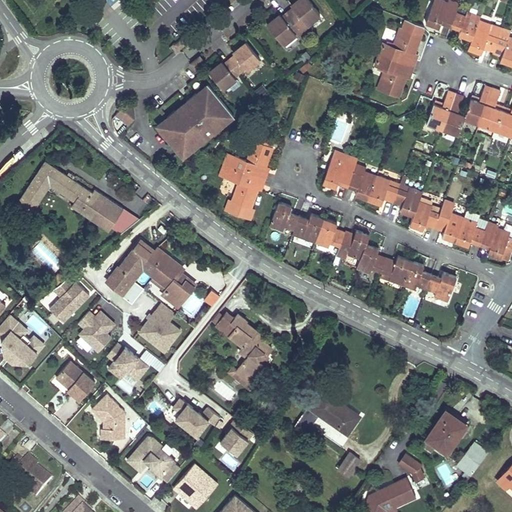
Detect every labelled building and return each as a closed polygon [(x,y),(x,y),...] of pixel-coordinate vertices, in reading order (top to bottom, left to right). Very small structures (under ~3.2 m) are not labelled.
[(294,8),(289,12),(304,31),(309,27),(308,25),(321,14),(309,0),(298,0),(298,1),(300,3),(294,8)] [(441,22),(451,25),(456,12),(459,3),(449,0),(448,0),(448,2),(443,0),(434,0),(426,23),(439,27),(441,22)] [(456,12),(451,25),(461,28),(458,35),(471,39),(472,38),(477,25),(480,15),(467,11),(465,15),(456,12)] [(275,19),(268,25),(284,45),(298,34),(299,36),(304,31),(289,12),(284,16),(277,22),(275,19)] [(424,26),(406,19),(395,47),(383,43),(379,54),(413,66),(416,59),(409,56),(410,53),(414,54),(414,53),(424,27),(424,26)] [(477,25),(472,38),(471,39),(468,48),(481,53),(483,48),(492,51),(497,37),(488,34),(490,29),(477,25)] [(492,51),(502,55),(500,60),(511,64),(511,37),(508,36),(510,31),(501,28),(497,37),(492,51)] [(182,38),(175,44),(179,49),(186,44),(182,38)] [(236,56),(231,60),(241,72),(246,68),(248,70),(261,59),(247,42),(240,48),(242,51),(236,56)] [(404,71),(411,73),(413,66),(379,54),(375,65),(387,69),(380,89),(399,96),(406,77),(406,75),(403,74),(404,71)] [(206,62),(201,56),(192,63),(197,69),(206,62)] [(217,66),(210,72),(224,89),(237,78),(236,76),(241,72),(231,60),(226,64),(220,69),(217,66)] [(234,114),(209,84),(197,93),(200,97),(191,104),(188,101),(176,111),(179,114),(171,120),(169,117),(158,126),(180,153),(201,136),(204,139),(213,132),(210,128),(219,121),(222,125),(234,114)] [(480,98),(479,101),(471,98),(466,112),(464,115),(466,115),(465,119),(480,124),(493,88),(485,85),(480,98)] [(493,88),(480,124),(495,130),(503,110),(495,107),(496,104),(501,90),(493,88)] [(443,103),(442,106),(434,104),(427,123),(441,129),(442,129),(456,93),(448,90),(443,103)] [(456,93),(442,129),(458,135),(465,119),(466,115),(464,115),(457,112),(459,109),(464,96),(456,93)] [(126,110),(123,107),(117,114),(130,125),(135,118),(135,108),(128,109),(126,110)] [(511,108),(511,109),(510,112),(503,110),(495,130),(511,135),(511,131),(511,108)] [(213,132),(222,125),(219,121),(210,128),(213,132)] [(224,162),(223,164),(266,179),(268,171),(261,169),(262,166),(266,167),(266,165),(273,147),(271,146),(274,138),(260,132),(256,140),(255,140),(247,160),(235,155),(235,156),(227,153),(224,162)] [(204,139),(201,136),(180,153),(183,156),(204,139)] [(347,154),(334,149),(331,157),(344,162),(345,159),(356,163),(357,158),(347,154)] [(344,162),(331,157),(323,183),(336,187),(338,183),(347,186),(356,163),(345,159),(344,162)] [(46,160),(18,201),(30,210),(49,180),(76,198),(71,205),(82,212),(84,209),(93,215),(104,199),(73,179),(75,176),(69,171),(67,175),(63,172),(61,175),(56,172),(58,169),(46,160)] [(366,166),(356,163),(347,186),(357,189),(356,195),(369,199),(377,175),(364,170),(366,166)] [(266,179),(223,164),(219,174),(239,182),(232,201),(229,200),(225,209),(251,218),(255,209),(251,208),(258,189),(258,187),(255,186),(256,183),(263,186),(266,179)] [(377,175),(369,199),(382,204),(384,198),(393,201),(400,183),(377,175)] [(30,210),(32,211),(50,185),(74,201),(76,198),(49,180),(30,210)] [(400,183),(393,201),(402,205),(400,210),(413,215),(414,213),(415,213),(419,201),(423,191),(400,183)] [(137,221),(104,199),(93,215),(110,227),(121,234),(137,221)] [(445,200),(441,208),(440,213),(435,227),(444,230),(442,236),(455,241),(464,217),(451,212),(454,203),(445,200)] [(279,201),(270,225),(283,230),(285,226),(294,229),(300,215),(293,213),(290,211),(292,206),(279,201)] [(419,201),(415,213),(414,213),(413,215),(410,224),(423,229),(425,225),(426,223),(429,225),(435,227),(440,213),(438,213),(440,208),(419,201)] [(91,218),(93,215),(84,209),(82,212),(91,218)] [(294,229),(292,234),(315,242),(325,218),(311,213),(309,218),(300,215),(294,229)] [(110,227),(93,215),(91,218),(108,230),(110,227)] [(464,217),(455,241),(469,246),(470,240),(480,243),(485,229),(476,226),(477,221),(464,217)] [(325,218),(315,242),(329,247),(330,242),(339,246),(345,231),(336,228),(338,223),(325,218)] [(488,220),(485,229),(480,243),(490,247),(488,253),(508,260),(511,249),(511,245),(506,243),(509,236),(511,232),(498,227),(499,224),(488,220)] [(345,231),(339,246),(340,246),(349,250),(348,254),(360,258),(365,245),(366,244),(370,235),(357,230),(354,235),(345,231)] [(117,266),(106,280),(123,293),(134,278),(131,275),(139,264),(143,267),(154,276),(167,287),(164,290),(162,293),(174,301),(185,287),(189,290),(195,283),(180,271),(183,267),(157,247),(154,250),(140,239),(119,267),(117,266)] [(366,244),(365,245),(360,258),(357,268),(370,273),(372,269),(381,272),(386,257),(377,254),(379,249),(366,244)] [(349,250),(340,246),(337,254),(346,257),(348,254),(349,250)] [(386,257),(381,272),(383,272),(391,275),(389,279),(402,284),(411,260),(398,255),(396,261),(386,257)] [(411,260),(402,284),(415,289),(417,285),(426,288),(432,274),(422,270),(424,265),(411,260)] [(139,264),(131,275),(134,278),(143,267),(139,264)] [(70,274),(65,268),(53,278),(58,284),(70,274)] [(432,274),(426,288),(436,292),(435,296),(448,301),(457,277),(443,272),(441,277),(432,274)] [(154,276),(151,280),(164,290),(167,287),(154,276)] [(78,280),(67,294),(81,304),(92,290),(78,280)] [(189,290),(185,287),(174,301),(178,304),(189,290)] [(51,290),(43,304),(49,308),(57,294),(51,290)] [(81,304),(67,294),(62,300),(76,311),(81,304)] [(181,329),(169,321),(175,312),(159,301),(136,332),(164,352),(181,329)] [(96,305),(78,324),(83,329),(76,337),(94,355),(112,336),(107,332),(115,323),(96,305)] [(217,324),(224,315),(217,309),(210,319),(217,324)] [(216,324),(243,345),(240,350),(247,356),(237,368),(233,365),(229,371),(250,389),(255,383),(250,379),(263,362),(258,358),(264,351),(267,354),(272,347),(261,338),(259,341),(252,336),(257,330),(245,321),(247,320),(238,313),(235,317),(227,311),(224,315),(217,324),(216,324)] [(44,344),(40,340),(36,344),(31,340),(24,334),(19,329),(22,325),(10,314),(0,325),(0,335),(3,338),(4,356),(12,362),(29,361),(44,344)] [(263,335),(257,330),(252,336),(259,341),(261,338),(263,335)] [(117,340),(105,355),(111,360),(104,369),(130,390),(149,365),(117,340)] [(267,354),(264,351),(258,358),(263,362),(269,355),(267,354)] [(80,399),(95,382),(70,360),(58,374),(71,385),(69,387),(67,389),(80,399)] [(69,387),(71,385),(58,374),(56,376),(69,387)] [(219,398),(234,397),(233,385),(218,386),(219,398)] [(323,390),(311,407),(308,405),(295,425),(306,433),(319,413),(348,433),(359,416),(339,402),(339,401),(323,390)] [(107,437),(125,437),(125,418),(121,418),(121,415),(125,411),(107,393),(91,409),(103,420),(103,428),(107,428),(107,437)] [(150,398),(145,404),(153,412),(158,406),(150,398)] [(177,398),(166,416),(197,435),(209,417),(177,398)] [(446,409),(427,437),(447,451),(466,423),(446,409)] [(217,441),(235,455),(247,439),(230,425),(217,441)] [(155,484),(176,461),(160,447),(162,445),(154,437),(147,437),(122,465),(135,477),(143,468),(147,471),(144,474),(155,484)] [(474,440),(457,464),(470,475),(488,451),(474,440)] [(336,469),(349,477),(360,458),(347,450),(336,469)] [(424,465),(406,453),(399,463),(411,471),(417,484),(430,479),(424,465)] [(37,496),(52,478),(27,456),(23,460),(18,456),(0,477),(7,482),(12,476),(37,496)] [(197,507),(218,483),(195,463),(174,486),(197,507)] [(511,463),(497,480),(506,488),(509,484),(511,486),(511,463)] [(306,483),(296,476),(290,486),(300,492),(306,483)] [(407,477),(381,489),(384,496),(380,498),(369,494),(363,511),(386,511),(387,510),(396,506),(416,496),(407,477)] [(300,492),(290,486),(287,491),(296,497),(300,492)] [(381,489),(369,494),(380,498),(384,496),(381,489)] [(256,511),(235,494),(219,511),(256,511)] [(91,511),(84,506),(87,503),(80,496),(65,511),(91,511)] [(91,511),(93,509),(87,503),(84,506),(91,511)]
